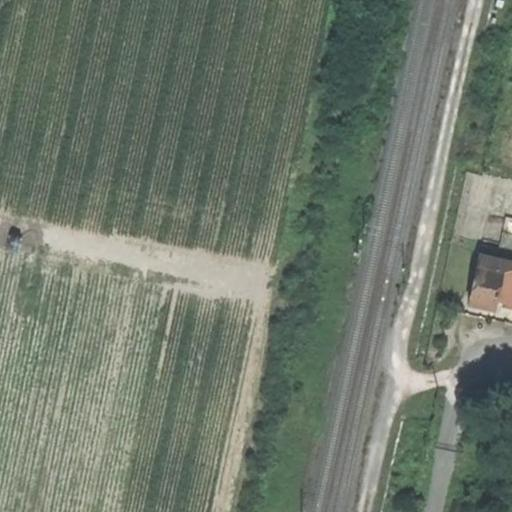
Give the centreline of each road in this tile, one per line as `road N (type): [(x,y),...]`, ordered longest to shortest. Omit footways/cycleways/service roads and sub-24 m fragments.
road 1 (track): [(468,382),(414,378),(401,361),(401,341),(476,0)]
road 2 (unclassified): [(450,446),(471,374),(485,360),(511,353)]
